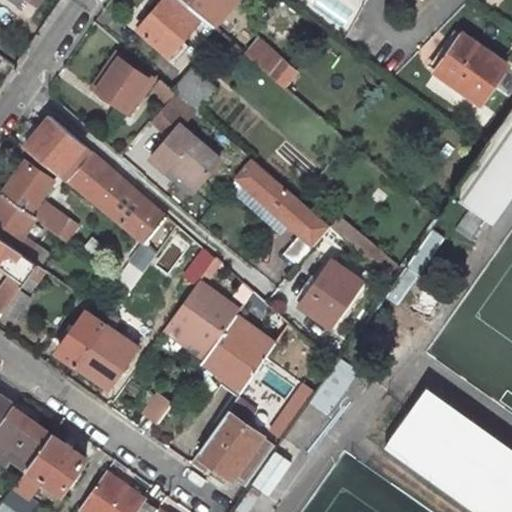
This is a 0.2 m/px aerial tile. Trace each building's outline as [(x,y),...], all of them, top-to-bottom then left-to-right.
[(203,16),(183,0),(162,0),(138,28),(169,55),(203,16)] [(235,0),(183,0),(203,16),(213,26),(235,0)] [(508,65),(463,33),(436,71),(481,102),(508,65)] [(298,71),(260,38),(246,54),(284,87),(298,71)] [(154,78),(117,53),(93,87),(129,113),(154,78)] [(217,88),(192,68),(173,90),(176,93),(194,108),(197,111),(217,88)] [(168,136),(150,158),(163,169),(168,164),(195,187),(220,157),(181,123),(194,108),(176,93),(151,120),(168,136)] [(511,195),(511,108),(487,144),(452,194),(492,223),(511,195)] [(167,216),(51,115),(41,127),(25,146),(145,243),(167,216)] [(330,226),(251,158),(235,177),(289,224),(296,216),(308,225),(285,253),(297,264),(320,237),(330,226)] [(54,181),(25,161),(2,193),(29,212),(66,240),(77,224),(53,207),(51,210),(39,201),(54,181)] [(29,212),(2,193),(0,195),(0,236),(18,249),(22,244),(11,236),(29,212)] [(400,267),(339,216),(330,226),(342,236),(391,280),(400,267)] [(342,236),(330,226),(320,237),(332,247),(342,236)] [(0,236),(0,265),(11,274),(0,290),(0,316),(3,313),(38,263),(18,249),(0,236)] [(205,272),(216,257),(204,248),(184,274),(197,284),(200,279),(205,272)] [(221,260),(216,256),(216,257),(205,272),(210,276),(221,260)] [(362,281),(332,259),(300,304),(330,326),(362,281)] [(46,270),(38,263),(3,313),(15,321),(31,297),(27,294),(46,270)] [(129,292),(143,273),(130,264),(117,281),(129,292)] [(210,351),(236,315),(237,314),(242,308),(200,279),(197,284),(169,322),(210,351)] [(77,365),(112,316),(112,315),(83,295),(76,305),(86,312),(58,352),(77,365)] [(119,318),(113,314),(112,315),(112,316),(77,365),(109,387),(138,346),(112,328),(119,318)] [(275,344),(236,315),(210,351),(202,362),(225,379),(221,384),(238,397),(275,344)] [(357,370),(337,356),(333,361),(306,400),(326,414),(357,370)] [(511,511),(511,445),(424,382),(382,441),(481,511),(511,511)] [(172,404),(159,394),(146,413),(159,422),(172,404)] [(52,433),(0,396),(0,447),(28,468),(52,433)] [(273,447),(242,426),(253,410),(237,398),(200,450),(193,460),(205,467),(212,458),(234,474),(236,471),(250,480),(273,447)] [(86,457),(52,433),(28,468),(62,492),(86,457)] [(253,478),(266,489),(287,465),(273,454),(253,478)] [(155,511),(158,508),(106,471),(80,508),(86,511),(155,511)] [(32,511),(39,504),(14,486),(4,501),(18,511),(32,511)] [(18,511),(4,501),(0,506),(0,511),(18,511)]
